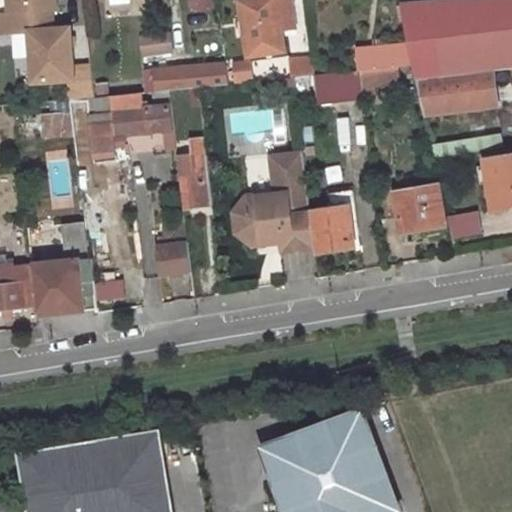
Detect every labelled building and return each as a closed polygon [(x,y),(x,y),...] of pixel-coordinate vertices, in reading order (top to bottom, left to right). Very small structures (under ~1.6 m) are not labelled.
[(54,0),(7,0),(9,19),(51,16),(55,15),(54,0)] [(511,72),(511,0),(395,8),(403,44),(408,67),(412,84),(489,75),(511,72)] [(240,9),(249,65),(284,60),(281,40),(298,37),(294,3),(294,1),(275,4),(240,9)] [(51,16),(9,19),(0,19),(0,38),(29,37),(33,88),(74,85),(70,33),(53,34),(51,16)] [(141,56),(171,50),(167,31),(137,38),(141,56)] [(373,47),(372,38),(363,39),(364,47),(373,47)] [(349,49),(349,53),(307,61),(307,62),(309,80),(352,74),(368,72),(390,69),(408,67),(403,44),(373,47),(364,47),(349,49)] [(307,62),(285,64),(287,82),(309,80),(307,62)] [(224,68),(154,76),(156,97),(163,97),(181,95),(220,91),(227,90),(224,68)] [(392,86),(390,69),(368,72),(370,89),(392,86)] [(370,89),(368,72),(352,74),(355,97),(370,95),(370,89)] [(309,80),(312,107),(356,102),(355,97),(352,74),(309,80)] [(420,120),(493,110),(489,75),(412,84),(420,120)] [(169,136),(186,134),(181,95),(163,97),(166,111),(169,134),(169,136)] [(68,116),(81,115),(80,105),(67,107),(68,116)] [(166,111),(88,118),(92,150),(94,168),(114,165),(113,152),(126,151),(125,139),(169,134),(166,111)] [(75,120),(78,151),(92,150),(88,118),(75,120)] [(60,120),(40,122),(42,139),(61,137),(60,120)] [(431,165),(498,152),(497,140),(428,151),(431,165)] [(251,244),(279,241),(281,257),(312,252),(306,216),(308,216),(299,157),(268,162),(274,199),(254,202),(255,206),(247,208),(239,220),(241,236),(251,244)] [(203,158),(173,162),(180,212),(210,208),(203,158)] [(511,160),(479,167),(489,216),(511,212),(511,160)] [(434,190),(391,197),(397,239),(404,237),(405,244),(440,238),(439,232),(441,231),(434,190)] [(352,251),(347,211),(351,211),(349,195),(325,198),(326,214),(308,216),(306,216),(312,252),(313,257),(352,251)] [(449,243),(476,238),(473,218),(444,223),(449,243)] [(86,262),(81,224),(25,232),(30,271),(34,308),(35,318),(96,310),(95,303),(92,285),(91,275),(89,262),(86,262)] [(185,245),(156,249),(160,279),(190,275),(185,245)] [(0,310),(3,310),(14,310),(34,308),(30,271),(12,272),(12,264),(5,264),(4,258),(0,257),(0,310)] [(112,272),(91,275),(92,285),(113,282),(112,272)] [(113,282),(92,285),(95,303),(123,299),(120,281),(113,282)] [(4,324),(15,323),(14,310),(3,310),(4,324)] [(365,405),(258,444),(282,511),(401,511),(404,511),(365,405)] [(172,511),(159,434),(21,457),(30,511),(172,511)]
